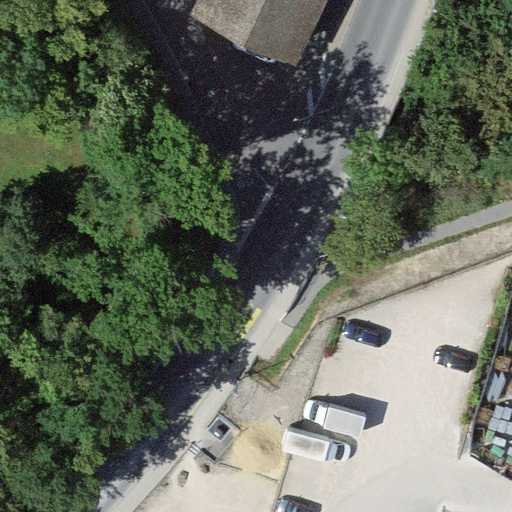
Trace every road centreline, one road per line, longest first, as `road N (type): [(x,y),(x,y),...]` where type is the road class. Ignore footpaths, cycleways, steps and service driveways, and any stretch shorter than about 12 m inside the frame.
road 1 (tertiary): [(71,511),(234,313),(302,201)]
road 2 (residential): [(302,201),(236,145),(167,0)]
road 3 (tertiary): [(302,201),(391,0)]
